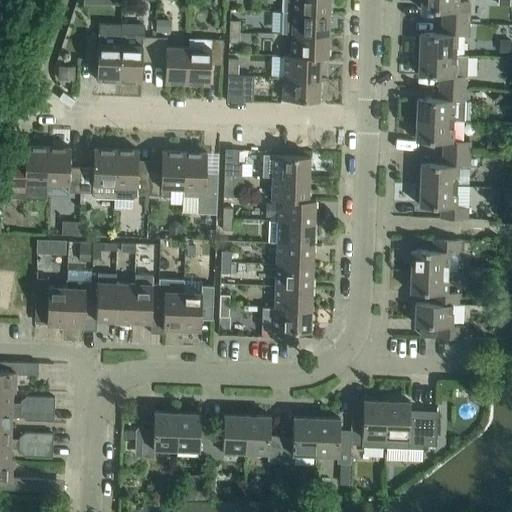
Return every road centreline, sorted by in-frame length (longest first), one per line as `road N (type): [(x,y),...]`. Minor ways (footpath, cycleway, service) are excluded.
road 1 (residential): [(102,366),(124,376),(301,382),(354,364),(367,124)]
road 2 (residential): [(367,124),(58,110),(41,87),(67,0)]
road 3 (residential): [(88,511),(102,366)]
road 4 (residential): [(367,124),(375,0)]
